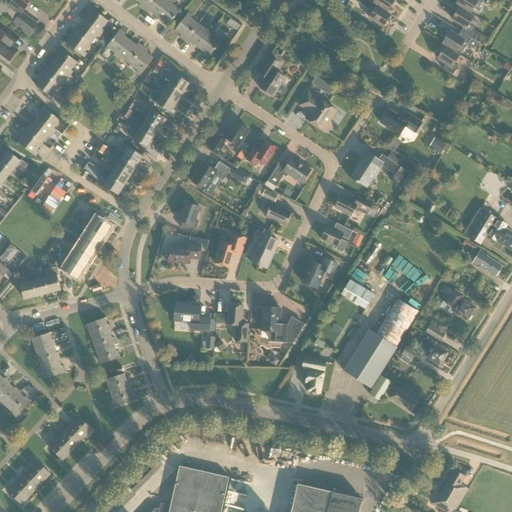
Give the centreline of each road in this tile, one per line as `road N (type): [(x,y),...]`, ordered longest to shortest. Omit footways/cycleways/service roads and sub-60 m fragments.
road 1 (residential): [(125,293),(185,283),(275,284),(335,163)]
road 2 (unclassified): [(167,404),(207,399),(419,441)]
road 3 (residential): [(135,216),(61,167),(85,131),(18,78)]
road 4 (unclassified): [(419,441),(511,291)]
road 5 (unclassified): [(51,511),(124,432),(167,404)]
road 6 (unclassified): [(135,216),(220,87)]
road 7 (residential): [(220,87),(102,0)]
road 8 (residential): [(335,163),(220,87)]
